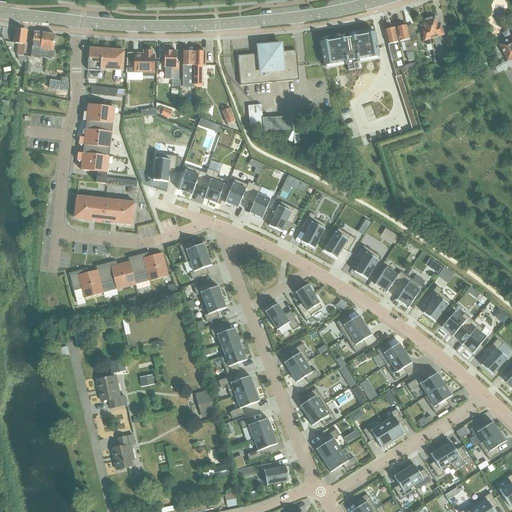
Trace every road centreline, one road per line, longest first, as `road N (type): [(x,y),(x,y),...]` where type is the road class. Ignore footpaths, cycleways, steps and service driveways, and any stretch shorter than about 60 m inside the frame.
road 1 (tertiary): [(82,22),(217,25),(381,0)]
road 2 (residential): [(58,235),(82,22)]
road 3 (residential): [(482,393),(404,327),(310,268)]
road 4 (residential): [(322,499),(482,393)]
road 5 (residential): [(314,488),(246,309)]
road 6 (residential): [(58,235),(148,244),(212,221)]
